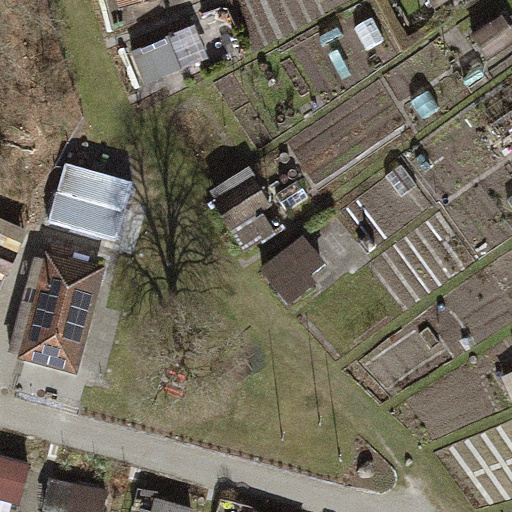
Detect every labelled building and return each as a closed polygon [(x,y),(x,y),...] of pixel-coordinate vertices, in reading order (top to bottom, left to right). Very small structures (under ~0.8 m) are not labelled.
[(125,237),(138,180),(79,166),(66,224),(125,237)] [(110,262),(43,249),(22,359),(89,372),(110,262)] [(0,497),(25,505),(36,465),(2,455),(0,460),(0,497)] [(108,511),(113,488),(56,478),(49,511),(108,511)] [(141,498),(138,511),(197,511),(198,508),(141,498)]
